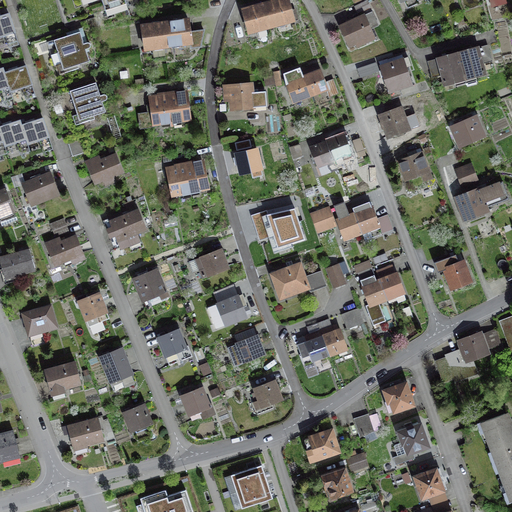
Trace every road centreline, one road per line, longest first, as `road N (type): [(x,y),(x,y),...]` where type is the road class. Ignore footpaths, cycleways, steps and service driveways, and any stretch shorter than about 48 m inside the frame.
road 1 (residential): [(183,462),(61,159),(8,0)]
road 2 (residential): [(230,0),(211,63),(221,176),(273,336),(311,418)]
road 3 (residential): [(439,334),(305,0)]
road 4 (residential): [(412,351),(466,511)]
road 5 (residential): [(52,482),(54,469),(0,333)]
road 6 (residential): [(52,482),(82,486),(183,462)]
road 7 (residential): [(311,418),(412,351)]
